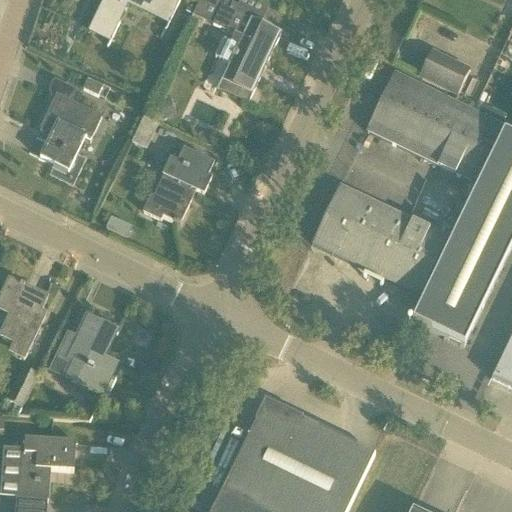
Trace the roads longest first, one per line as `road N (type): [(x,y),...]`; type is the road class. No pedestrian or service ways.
road 1 (residential): [(215,319),(361,0)]
road 2 (residential): [(511,462),(215,319)]
road 3 (residential): [(215,319),(0,211)]
road 4 (residential): [(130,511),(215,319)]
